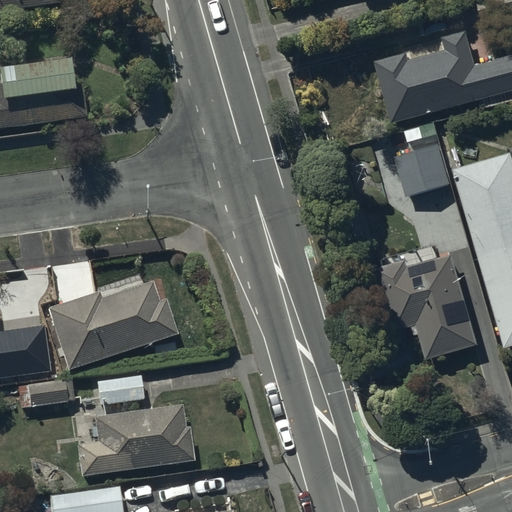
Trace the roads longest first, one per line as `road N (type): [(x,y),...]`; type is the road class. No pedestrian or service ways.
road 1 (secondary): [(249,171),(346,511)]
road 2 (residential): [(0,206),(249,171)]
road 3 (secondary): [(199,0),(249,171)]
road 4 (tertiary): [(511,475),(381,511)]
